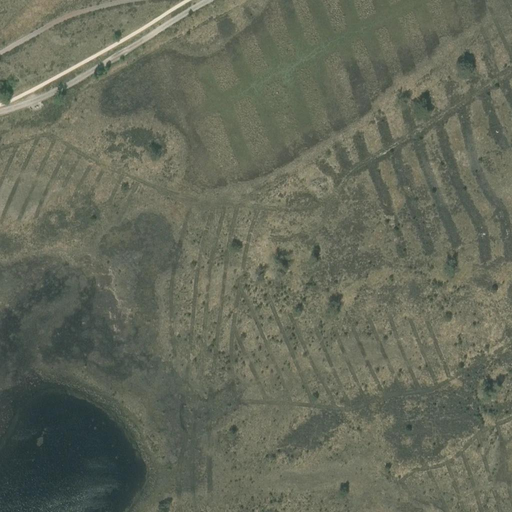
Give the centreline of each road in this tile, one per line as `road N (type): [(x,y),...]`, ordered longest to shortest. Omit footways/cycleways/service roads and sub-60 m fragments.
road 1 (track): [(209,0),(64,87),(0,115)]
road 2 (unknown): [(0,52),(69,16),(141,0)]
